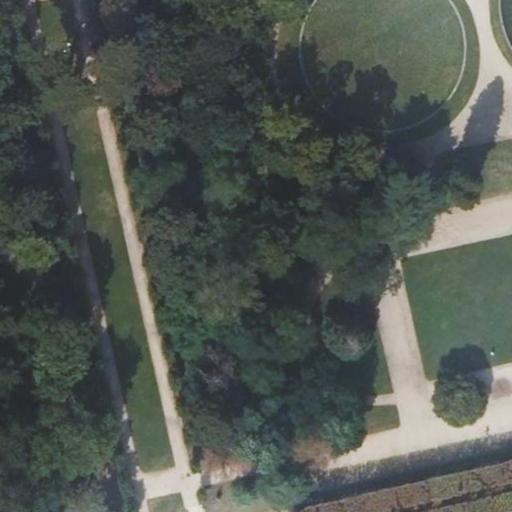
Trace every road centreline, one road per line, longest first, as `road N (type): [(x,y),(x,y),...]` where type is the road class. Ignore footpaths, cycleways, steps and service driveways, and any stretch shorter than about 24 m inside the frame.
road 1 (track): [(135,498),(27,0)]
road 2 (track): [(193,486),(77,0)]
road 3 (track): [(135,498),(410,442)]
road 4 (track): [(0,251),(99,324)]
